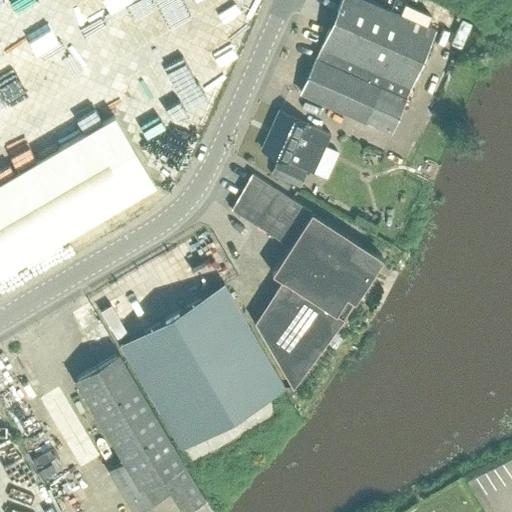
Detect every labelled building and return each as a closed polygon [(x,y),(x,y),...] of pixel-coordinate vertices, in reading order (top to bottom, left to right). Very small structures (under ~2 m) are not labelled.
[(220,66),(229,42),(161,19),(167,2),(159,0),(67,0),(67,1),(80,6),(81,2),(126,18),(127,14),(172,30),(162,57),(188,66),(191,56),(220,66)] [(434,28),(375,2),(370,0),(339,0),(300,90),(389,130),(434,28)] [(25,20),(0,30),(0,44),(2,49),(32,36),(25,20)] [(330,132),(314,125),(279,109),(261,147),(313,170),(330,132)] [(0,273),(153,182),(119,124),(0,194),(0,273)] [(325,163),(342,173),(360,141),(343,131),(325,163)] [(278,157),(270,172),(298,185),(306,170),(278,157)] [(292,383),(312,356),(341,315),(334,310),(345,294),(353,299),(360,287),(382,255),(370,248),(274,186),(276,184),(252,170),(231,206),(255,219),(254,221),(287,243),(271,269),(283,277),(255,320),(292,383)] [(223,281),(166,314),(119,342),(180,445),(283,384),(223,281)] [(117,351),(74,376),(123,459),(108,468),(133,510),(169,489),(181,510),(203,496),(117,351)] [(41,427),(48,447),(69,440),(61,419),(41,427)]
